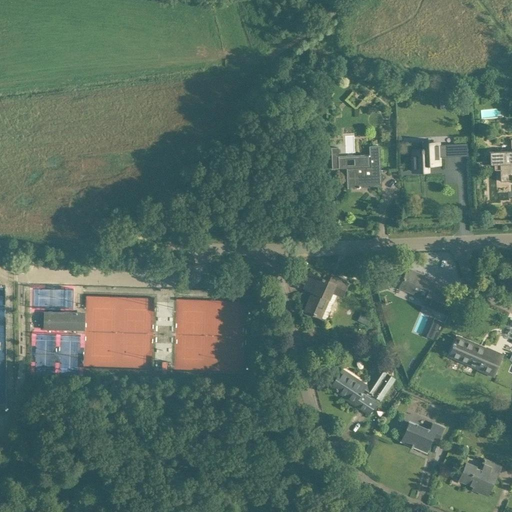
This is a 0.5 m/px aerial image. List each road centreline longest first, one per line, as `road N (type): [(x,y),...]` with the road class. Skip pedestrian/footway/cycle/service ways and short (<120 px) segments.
road 1 (residential): [(431,511),(351,478),(328,454),(312,421),(269,248)]
road 2 (residential): [(457,240),(269,248)]
road 3 (unclassified): [(269,248),(143,239)]
